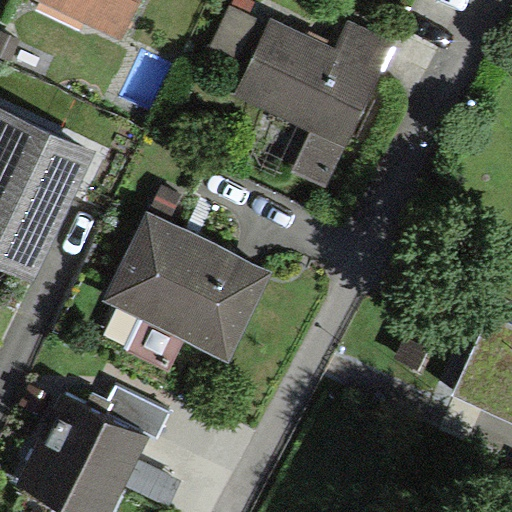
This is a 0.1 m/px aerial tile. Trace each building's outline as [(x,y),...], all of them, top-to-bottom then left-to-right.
[(37,0),(123,40),(141,0),(37,0)] [(251,0),(233,0),(231,5),(250,14),(256,2),(251,0)] [(308,33),(270,16),(267,22),(250,14),(231,5),(230,5),(209,50),(246,67),(234,93),(311,129),(291,172),(325,188),(393,42),(347,20),(335,46),(328,43),(314,36),(308,33)] [(310,29),(308,33),(314,36),(328,43),(329,39),(310,29)] [(94,156),(0,110),(0,268),(32,284),(73,199),(94,156)] [(163,181),(149,212),(169,222),(183,190),(163,181)] [(146,211),(102,301),(138,319),(123,349),(170,371),(185,341),(229,362),(273,272),(192,233),(169,222),(149,212),(146,211)] [(453,395),(511,422),(511,324),(490,315),(453,395)] [(436,341),(411,326),(392,359),(418,374),(436,341)] [(52,392),(32,382),(22,401),(42,411),(52,392)] [(92,392),(85,405),(150,437),(157,440),(170,412),(116,386),(109,400),(92,392)] [(85,405),(62,393),(16,484),(56,504),(72,511),(112,511),(126,485),(139,459),(150,437),(85,405)] [(181,481),(139,459),(126,485),(168,507),(181,481)]
